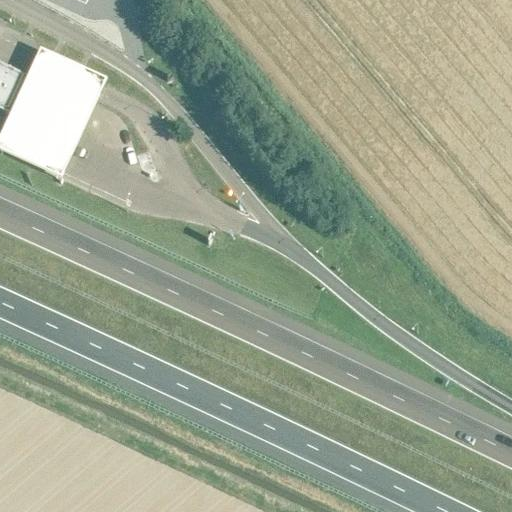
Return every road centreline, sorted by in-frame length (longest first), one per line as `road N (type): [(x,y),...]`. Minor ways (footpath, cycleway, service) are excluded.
road 1 (motorway): [(511,455),(0,216)]
road 2 (motorway): [(0,302),(444,511)]
road 3 (motorway): [(511,408),(379,322),(279,242)]
